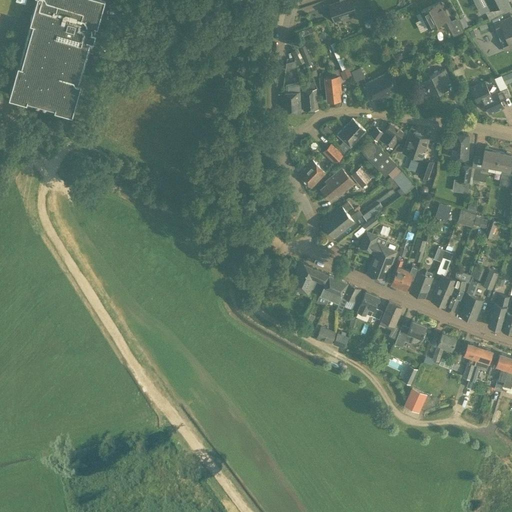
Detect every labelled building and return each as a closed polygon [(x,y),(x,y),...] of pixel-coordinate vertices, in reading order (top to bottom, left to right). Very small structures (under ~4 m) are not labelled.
[(0,0),(0,10),(19,16),(21,8),(32,11),(30,19),(33,20),(21,63),(18,62),(9,93),(27,99),(28,97),(55,105),(54,106),(71,111),(81,80),(77,79),(89,37),(92,37),(95,29),(94,28),(95,22),(97,23),(103,0),(0,0)] [(350,0),(345,0),(329,6),(334,21),(355,14),(350,0)] [(504,12),(501,4),(508,1),(507,0),(483,0),(488,9),(485,10),(489,19),(504,12)] [(456,18),(447,22),(438,2),(418,12),(426,29),(440,22),(444,30),(449,28),(453,36),(462,31),(456,18)] [(500,40),(502,45),(505,51),(511,48),(511,46),(511,44),(511,43),(511,15),(494,23),(497,30),(502,28),(506,37),(500,40)] [(302,36),(314,31),(312,27),(300,31),(302,36)] [(352,74),(337,41),(330,44),(342,70),(340,71),(343,78),(352,74)] [(299,46),(306,66),(312,64),(304,44),(299,46)] [(291,49),(294,59),(300,57),(297,48),(291,49)] [(359,67),(352,70),(357,80),(363,77),(359,67)] [(324,76),(319,76),(320,87),(325,87),(326,100),(340,99),(339,93),(341,93),(340,84),(339,75),(339,68),(331,69),(332,75),(325,76),(324,76)] [(430,77),(424,80),(419,82),(424,95),(438,89),(439,92),(447,88),(445,84),(451,81),(445,68),(429,75),(430,77)] [(506,84),(510,82),(511,81),(511,70),(506,73),(502,75),(506,84)] [(398,88),(389,71),(365,83),(373,100),(398,88)] [(506,87),(496,92),(496,91),(490,94),(484,81),(470,87),(477,103),(483,100),(489,113),(503,107),(500,101),(511,95),(506,87)] [(288,85),(288,92),(281,92),(281,111),(300,111),(300,91),(299,82),(288,85)] [(315,88),(301,90),(303,110),(317,108),(317,101),(323,101),(319,93),(316,93),(315,88)] [(344,152),(350,146),(365,130),(352,118),(337,134),(343,140),(338,146),(344,152)] [(390,122),(385,129),(378,139),(383,142),(382,144),(387,147),(388,146),(392,149),(398,138),(403,131),(390,122)] [(332,130),(326,125),(322,128),(328,134),(332,130)] [(369,135),(376,140),(383,132),(376,126),(369,135)] [(413,132),(412,134),(409,133),(403,151),(421,158),(428,139),(420,136),(421,134),(420,133),(415,131),(413,132)] [(452,134),(452,140),(448,140),(446,142),(446,147),(448,149),(451,149),(451,156),(466,157),(468,135),(452,134)] [(397,163),(374,140),(362,152),(385,175),(389,171),(394,176),(400,171),(395,165),(397,163)] [(322,151),(334,163),(343,154),(331,142),(322,151)] [(484,148),(482,156),(473,155),(472,166),(475,167),(472,178),(485,181),(488,166),(495,167),(498,151),(484,148)] [(511,154),(498,151),(495,167),(502,169),(499,184),(511,186),(511,173),(509,173),(509,170),(510,170),(511,158),(511,154)] [(423,158),(417,175),(428,179),(434,161),(423,158)] [(325,173),(312,160),(298,175),(311,188),(325,173)] [(350,173),(361,186),(378,171),(372,163),(366,169),(362,164),(350,173)] [(459,163),(457,180),(469,182),(472,165),(459,163)] [(354,182),(341,167),(325,180),(327,183),(320,188),(329,199),(336,193),(338,195),(354,182)] [(415,184),(403,170),(388,182),(393,188),(398,184),(400,187),(397,190),(401,195),(404,192),(405,193),(415,184)] [(347,200),(341,205),(321,221),(327,229),(347,213),(353,207),(347,200)] [(379,202),(362,215),(366,220),(383,208),(379,202)] [(435,215),(447,219),(451,206),(439,202),(435,215)] [(466,210),(475,213),(477,206),(468,203),(466,210)] [(457,222),(471,226),(475,214),(461,209),(457,222)] [(287,212),(282,223),(289,226),(295,215),(287,212)] [(354,222),(347,213),(327,229),(334,237),(354,222)] [(473,223),(484,227),(487,220),(479,217),(480,215),(476,214),(473,223)] [(496,221),(491,219),(485,236),(490,238),(492,233),(494,234),(496,228),(494,227),(496,221)] [(396,251),(396,250),(398,243),(378,236),(379,235),(365,230),(359,247),(371,252),(372,250),(375,251),(366,272),(384,280),(396,251)] [(420,261),(426,244),(425,244),(426,240),(417,237),(414,248),(417,249),(414,259),(420,261)] [(401,247),(398,255),(404,257),(407,249),(401,247)] [(439,260),(444,249),(438,247),(433,258),(439,260)] [(437,272),(441,273),(430,300),(443,305),(454,279),(444,274),(450,259),(442,257),(445,250),(444,249),(439,260),(441,261),(437,272)] [(391,274),(393,275),(390,282),(397,285),(404,268),(400,266),(403,260),(397,258),(391,274)] [(315,278),(319,269),(299,260),(288,284),(307,293),(307,292),(309,293),(311,288),(315,278)] [(409,270),(404,268),(397,285),(405,289),(408,282),(410,283),(417,266),(412,264),(409,270)] [(474,289),(478,279),(480,280),(485,268),(475,264),(471,276),(467,274),(465,281),(470,282),(467,289),(471,291),(471,290),(473,291),(474,289)] [(488,267),(482,284),(492,288),(499,272),(488,267)] [(315,278),(311,288),(315,290),(312,298),(312,299),(311,301),(310,301),(302,316),(307,318),(309,312),(310,313),(319,293),(328,274),(319,269),(315,278)] [(426,270),(424,273),(417,271),(409,291),(423,296),(431,276),(432,272),(426,270)] [(337,278),(328,274),(319,293),(328,297),(337,278)] [(454,279),(443,305),(445,306),(455,310),(463,290),(465,281),(455,277),(454,279)] [(337,278),(328,297),(337,301),(340,296),(341,296),(341,295),(342,295),(348,282),(337,278)] [(342,295),(336,308),(341,311),(347,298),(355,301),(360,288),(348,282),(342,295)] [(365,290),(359,303),(357,309),(370,315),(370,314),(379,318),(382,310),(374,306),(379,296),(365,290)] [(466,291),(458,311),(458,312),(475,319),(483,298),(466,291)] [(499,293),(497,303),(493,302),(487,325),(500,328),(509,295),(499,293)] [(509,295),(500,328),(511,331),(511,294),(511,297),(509,296),(509,295)] [(381,317),(381,318),(379,323),(391,328),(389,334),(394,336),(399,325),(394,323),(402,306),(388,300),(381,317)] [(401,325),(399,325),(394,336),(396,337),(394,342),(402,345),(404,339),(410,342),(414,343),(418,343),(421,341),(423,339),(426,331),(424,331),(426,325),(412,319),(409,326),(402,323),(401,325)] [(335,331),(322,326),(320,325),(316,337),(331,343),(335,331)] [(442,331),(437,344),(432,357),(439,360),(444,347),(451,349),(456,337),(442,331)] [(343,348),(348,336),(337,332),(332,344),(343,348)] [(467,341),(463,354),(463,356),(468,358),(462,375),(469,377),(480,346),(467,341)] [(492,350),(480,346),(469,377),(474,379),(479,365),(480,365),(482,360),(488,362),(492,350)] [(495,364),(501,366),(495,386),(501,388),(511,356),(499,352),(495,364)] [(511,356),(501,388),(502,384),(510,387),(511,381),(511,378),(511,379),(511,375),(511,356)] [(451,369),(454,363),(441,357),(438,364),(451,369)] [(464,366),(454,363),(452,368),(462,372),(464,366)] [(414,375),(417,369),(409,365),(407,371),(414,375)] [(412,387),(408,395),(404,405),(411,408),(418,412),(427,394),(412,387)]
